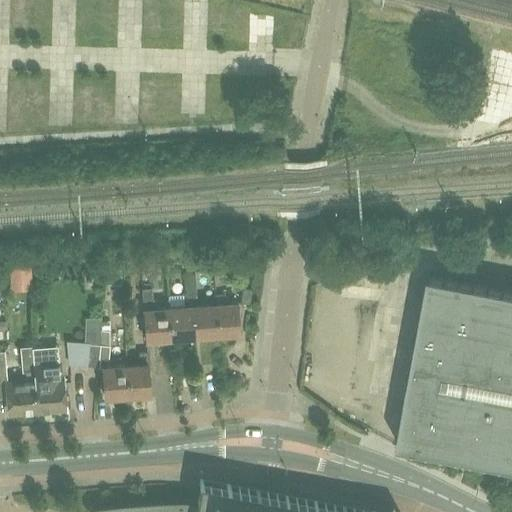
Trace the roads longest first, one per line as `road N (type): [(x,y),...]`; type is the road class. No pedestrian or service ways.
road 1 (unclassified): [(272,444),(332,0)]
road 2 (secondary): [(272,444),(0,463)]
road 3 (secondary): [(472,511),(416,485),(272,444)]
